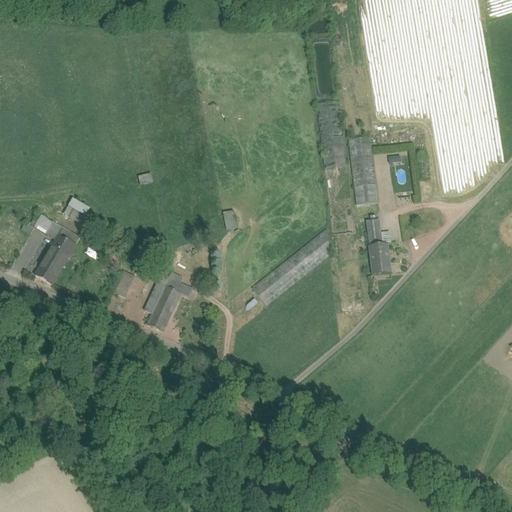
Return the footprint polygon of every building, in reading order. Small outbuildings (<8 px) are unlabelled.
[(376,138),(368,73),(347,76),(355,141),(376,138)] [(353,170),(345,101),(321,104),(329,173),(353,170)] [(156,164),(136,170),(140,187),(160,182),(156,164)] [(91,220),(68,207),(64,215),(85,228),(91,220)] [(239,230),(236,213),(222,216),(226,233),(239,230)] [(42,217),(34,229),(56,242),(52,249),(69,259),(80,240),(42,217)] [(380,221),(367,223),(370,248),(383,247),(380,221)] [(34,229),(22,222),(17,233),(29,240),(34,229)] [(327,230),(252,290),(267,308),(330,257),(327,230)] [(357,242),(334,244),(342,314),(365,311),(357,242)] [(370,248),(373,277),(391,275),(388,246),(383,247),(370,248)] [(69,259),(52,249),(35,278),(52,288),(69,259)] [(114,296),(125,300),(134,279),(122,275),(114,296)] [(163,280),(154,297),(161,300),(166,289),(169,283),(163,280)] [(183,290),(169,283),(166,289),(181,295),(183,290)] [(166,289),(161,300),(154,297),(147,313),(153,316),(155,313),(169,320),(181,295),(166,289)] [(192,293),(183,290),(181,295),(189,299),(192,293)] [(169,320),(155,313),(153,316),(148,327),(162,334),(169,320)]
